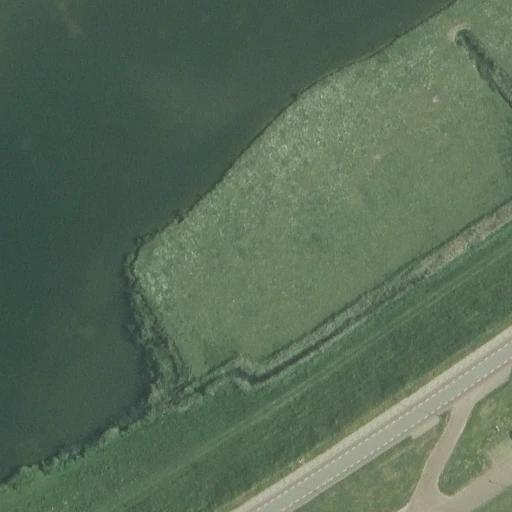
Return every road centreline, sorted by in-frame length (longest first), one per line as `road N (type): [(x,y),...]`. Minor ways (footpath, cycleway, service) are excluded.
road 1 (tertiary): [(268,511),(479,371)]
road 2 (residential): [(417,511),(477,392),(479,371)]
